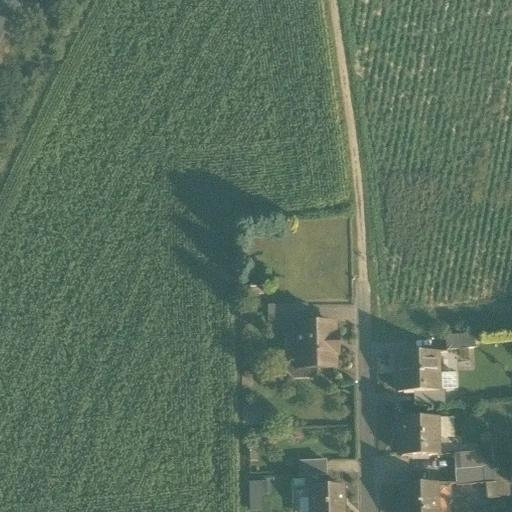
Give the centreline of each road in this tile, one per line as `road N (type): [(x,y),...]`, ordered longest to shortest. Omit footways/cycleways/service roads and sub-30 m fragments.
road 1 (track): [(360,266),(331,0)]
road 2 (residential): [(366,511),(360,266)]
